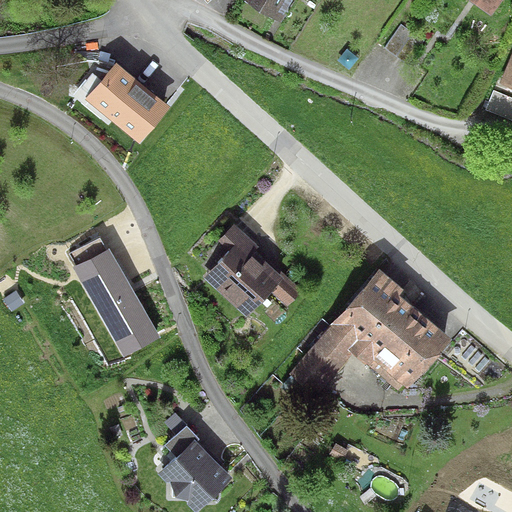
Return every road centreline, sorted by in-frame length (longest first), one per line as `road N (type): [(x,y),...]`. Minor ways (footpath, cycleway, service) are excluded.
road 1 (residential): [(0,92),(60,118),(125,174),(221,400),(303,511)]
road 2 (residential): [(152,20),(427,274),(511,341)]
road 3 (residential): [(456,130),(159,0)]
road 4 (residential): [(0,48),(116,33),(152,20)]
